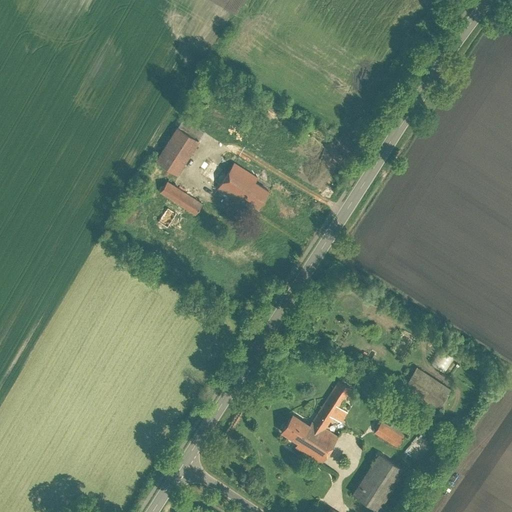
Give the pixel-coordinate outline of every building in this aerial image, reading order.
[(185,117),(159,158),(182,172),(208,131),(185,117)] [(237,159),(221,187),(262,211),(274,189),(260,181),(264,175),(237,159)] [(170,179),(162,190),(198,213),(205,202),(170,179)] [(159,219),(169,225),(179,210),(169,204),(159,219)] [(446,371),(457,351),(440,343),(430,362),(446,371)] [(454,387),(419,363),(407,381),(443,404),(454,387)] [(297,410),(285,428),(301,439),(297,445),(323,462),(341,433),(328,425),(335,415),(344,420),(351,408),(343,403),(354,386),(341,377),(313,420),(297,410)] [(385,415),(375,431),(399,444),(408,428),(385,415)] [(406,453),(423,461),(431,443),(415,435),(406,453)] [(410,468),(382,449),(355,491),(383,509),(410,468)]
